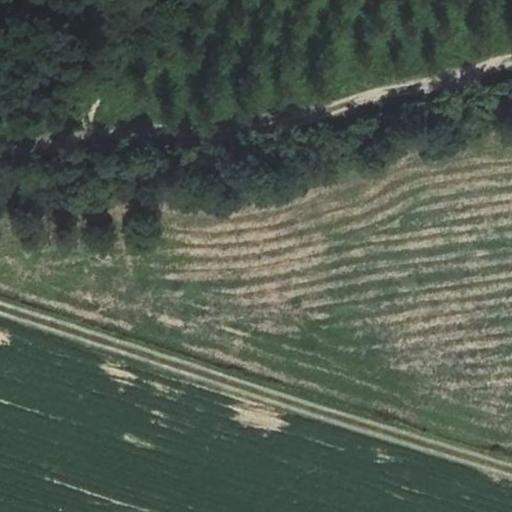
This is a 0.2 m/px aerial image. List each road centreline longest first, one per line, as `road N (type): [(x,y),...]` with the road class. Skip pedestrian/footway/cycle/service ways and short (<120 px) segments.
road 1 (track): [(0,306),(511,473)]
road 2 (track): [(0,136),(95,134),(293,109),(511,60)]
